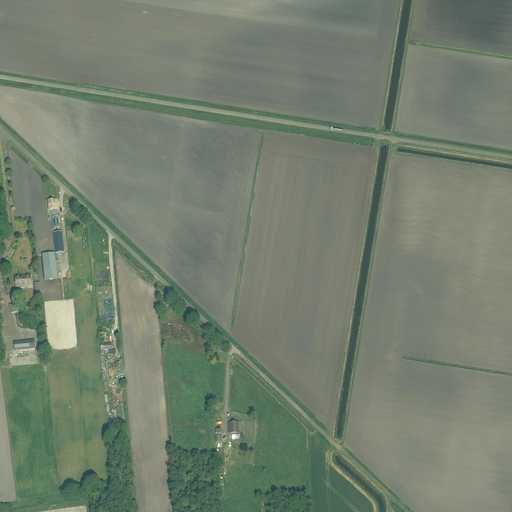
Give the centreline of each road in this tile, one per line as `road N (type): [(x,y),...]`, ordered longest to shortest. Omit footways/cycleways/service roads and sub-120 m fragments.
road 1 (unclassified): [(511,158),(0,77)]
road 2 (unclassified): [(239,353),(0,127)]
road 3 (track): [(407,511),(239,353)]
